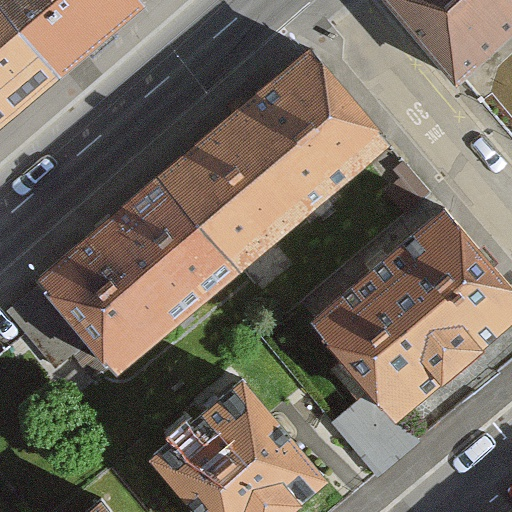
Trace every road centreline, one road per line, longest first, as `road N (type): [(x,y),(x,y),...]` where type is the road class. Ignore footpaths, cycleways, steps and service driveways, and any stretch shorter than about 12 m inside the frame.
road 1 (unclassified): [(257,0),(0,221)]
road 2 (residential): [(511,215),(328,0)]
